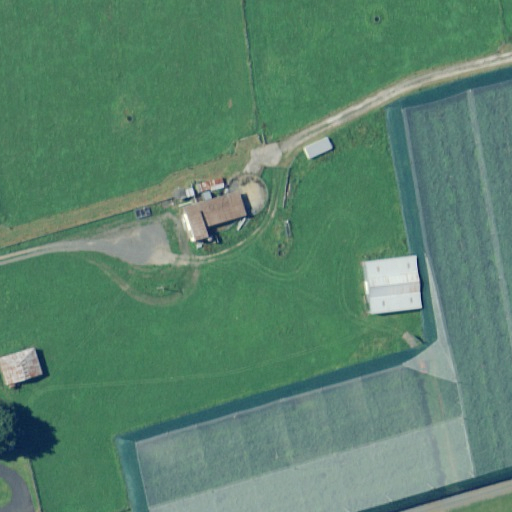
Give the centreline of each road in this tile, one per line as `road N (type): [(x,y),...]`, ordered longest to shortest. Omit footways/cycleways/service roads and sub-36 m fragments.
road 1 (track): [(511,52),(436,71),(345,113),(253,170),(89,238),(0,264)]
road 2 (track): [(229,0),(253,170)]
